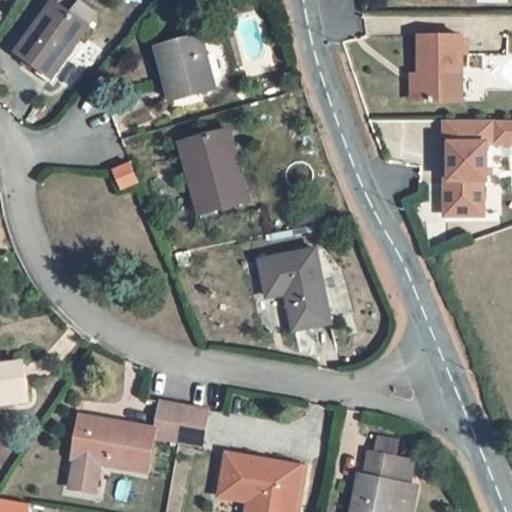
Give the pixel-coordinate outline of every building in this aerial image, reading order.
[(93,37),(77,28),(58,17),(25,70),(59,92),(93,37)] [(77,28),(93,37),(101,25),(82,17),(77,28)] [(421,41),(420,104),(462,104),(463,41),(421,41)] [(220,99),(208,48),(171,55),(181,107),(220,99)] [(511,126),(498,127),(447,127),(449,218),(469,217),(469,202),(483,202),(483,181),(490,180),(490,145),(499,145),(511,144),(511,126)] [(229,149),(187,156),(203,228),(245,220),(229,149)] [(121,194),(139,187),(129,164),(111,172),(121,194)] [(469,202),(469,217),(483,216),(483,202),(469,202)] [(320,262),(263,271),(270,309),(292,306),(299,338),(336,333),(320,262)] [(0,381),(0,421),(33,418),(27,378),(0,381)] [(162,435),(161,443),(184,447),(190,412),(167,407),(162,435)] [(214,417),(190,412),(184,447),(208,451),(214,417)] [(161,443),(162,435),(87,423),(80,466),(82,466),(77,496),(102,500),(107,470),(155,477),(161,443)] [(385,451),(383,461),(411,466),(413,457),(385,451)] [(417,468),(411,466),(383,461),(376,460),(373,477),(415,486),(417,468)] [(303,511),(307,478),(235,469),(231,511),(235,511),(303,511)] [(371,484),(414,493),(415,486),(373,477),(371,484)] [(401,511),(402,510),(411,511),(412,511),(416,494),(414,493),(371,484),(367,484),(361,511),(401,511)]
